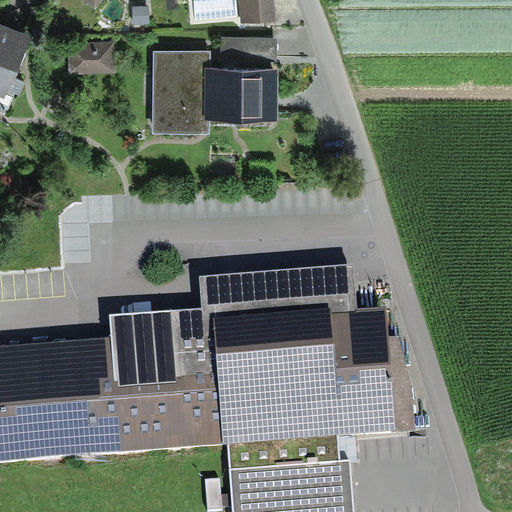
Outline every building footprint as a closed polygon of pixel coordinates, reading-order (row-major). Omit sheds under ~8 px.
[(92,0),(96,3),(98,0),(241,0),(242,20),(272,18),(270,0),(92,0)] [(132,27),(143,27),(143,6),(132,6),(132,27)] [(26,38),(0,27),(0,91),(3,93),(26,38)] [(154,53),(154,129),(205,130),(205,115),(273,115),(273,40),(221,39),(221,53),(154,53)] [(68,44),(68,67),(113,67),(113,45),(68,44)] [(172,343),(0,357),(0,469),(227,450),(232,511),(356,511),(353,466),(345,467),(343,436),(394,432),(385,326),(351,329),(346,279),(202,291),(204,320),(170,323),(172,343)]
